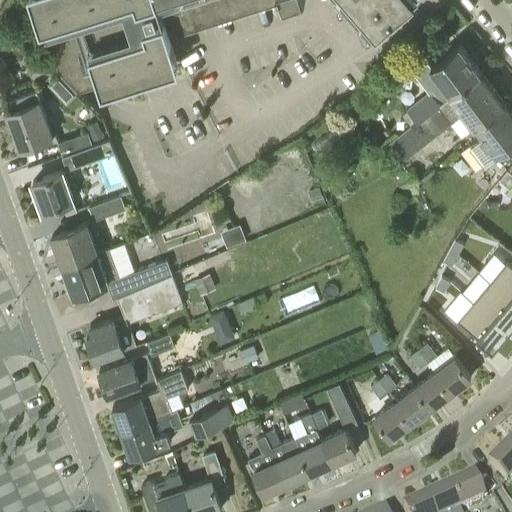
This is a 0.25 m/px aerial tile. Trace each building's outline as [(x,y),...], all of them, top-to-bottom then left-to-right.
[(36,0),(59,70),(60,71),(78,90),(96,84),(87,56),(91,54),(100,83),(173,59),(154,0),(36,0)] [(158,0),(159,1),(161,0),(166,0),(177,33),(279,0),(284,0),(286,2),(292,0),(351,0),(377,30),(410,0),(158,0)] [(411,124),(481,70),(460,41),(429,65),(439,78),(430,84),(433,88),(408,107),(410,108),(403,113),(411,124)] [(0,85),(16,78),(0,48),(0,85)] [(35,80),(57,69),(50,53),(26,62),(35,80)] [(474,126),(505,102),(481,70),(411,124),(402,130),(389,138),(401,156),(408,151),(410,153),(451,119),(462,134),(474,126)] [(78,90),(60,71),(49,82),(67,101),(78,90)] [(21,146),(55,135),(41,98),(8,109),(21,146)] [(511,110),(505,102),(474,126),(480,134),(470,141),(485,161),(511,140),(511,110)] [(97,119),(85,124),(88,131),(92,141),(104,137),(97,119)] [(62,153),(93,144),(92,141),(88,131),(58,141),(62,153)] [(93,144),(62,153),(67,167),(115,151),(110,137),(93,144)] [(328,156),(316,166),(326,180),(339,170),(328,156)] [(511,162),(497,180),(506,188),(509,185),(511,186),(511,184),(511,162)] [(80,208),(76,198),(65,168),(33,180),(44,210),(63,203),(66,212),(80,208)] [(320,186),(308,189),(312,200),(323,197),(320,186)] [(95,218),(126,207),(122,193),(89,204),(95,218)] [(63,263),(109,245),(99,248),(89,220),(52,234),(63,263)] [(227,229),(232,245),(251,239),(245,223),(227,229)] [(449,248),(458,253),(464,243),(455,238),(449,248)] [(162,276),(173,272),(168,259),(158,263),(148,266),(147,265),(120,275),(109,245),(63,263),(73,292),(107,280),(113,297),(118,295),(121,293),(121,294),(162,277),(162,276)] [(452,263),(458,253),(449,248),(444,259),(452,263)] [(511,262),(505,257),(488,278),(511,297),(511,262)] [(121,293),(118,295),(124,313),(116,316),(91,324),(92,331),(87,333),(97,358),(126,347),(134,345),(134,344),(136,343),(129,320),(183,300),(173,272),(162,276),(162,277),(121,294),(121,293)] [(210,273),(195,278),(200,293),(215,287),(210,273)] [(442,275),(436,285),(445,290),(450,280),(442,275)] [(511,321),(511,297),(488,278),(471,299),(507,328),(511,321)] [(288,311),(323,295),(317,282),(282,299),(288,311)] [(265,291),(237,302),(240,309),(268,299),(265,291)] [(507,328),(471,300),(454,320),(490,349),(507,328)] [(224,341),(240,336),(231,309),(215,314),(224,341)] [(152,353),(175,345),(170,331),(148,339),(152,353)] [(428,360),(436,353),(427,341),(419,347),(428,360)] [(253,345),(238,350),(243,362),(258,357),(253,345)] [(410,354),(419,366),(428,360),(419,347),(410,354)] [(109,393),(156,377),(147,350),(100,366),(109,393)] [(434,368),(451,390),(472,375),(455,353),(434,368)] [(149,417),(164,411),(173,408),(168,396),(190,387),(182,368),(160,377),(163,384),(113,403),(122,429),(150,419),(149,417)] [(431,405),(451,390),(434,368),(414,383),(431,405)] [(379,378),(389,390),(396,384),(387,371),(379,378)] [(345,424),(358,418),(340,378),(327,384),(345,424)] [(411,420),(394,398),(389,390),(379,378),(371,383),(379,394),(373,399),(367,403),(374,413),(373,414),(390,435),(411,420)] [(411,420),(431,405),(414,383),(394,398),(411,420)] [(289,398),(281,402),(283,407),(292,403),(289,398)] [(197,436),(235,419),(229,404),(191,421),(197,436)] [(311,412),(317,426),(328,422),(321,407),(311,412)] [(150,419),(122,429),(131,454),(161,444),(161,443),(172,439),(168,427),(162,413),(164,412),(164,411),(149,417),(150,419)] [(321,435),(317,426),(311,412),(302,416),(307,430),(296,435),(295,433),(293,434),(310,470),(333,460),(322,435),(321,435)] [(322,435),(333,460),(356,449),(346,424),(322,435)] [(310,470),(293,434),(281,439),(276,428),(266,433),(287,481),(310,470)] [(264,491),(287,481),(266,433),(256,437),(262,452),(249,457),(253,466),(264,491)] [(511,477),(511,451),(506,446),(488,464),(507,482),(511,477)] [(184,483),(193,511),(203,511),(222,506),(215,487),(228,483),(216,448),(203,452),(207,466),(210,474),(184,483)] [(172,450),(165,453),(167,460),(170,467),(177,464),(172,450)] [(193,511),(184,483),(180,470),(172,472),(165,475),(167,481),(144,488),(151,509),(163,506),(164,511),(193,511)] [(449,486),(460,511),(483,500),(472,475),(449,486)] [(460,511),(449,486),(427,496),(433,511),(460,511)] [(433,511),(427,496),(402,507),(404,511),(433,511)]
